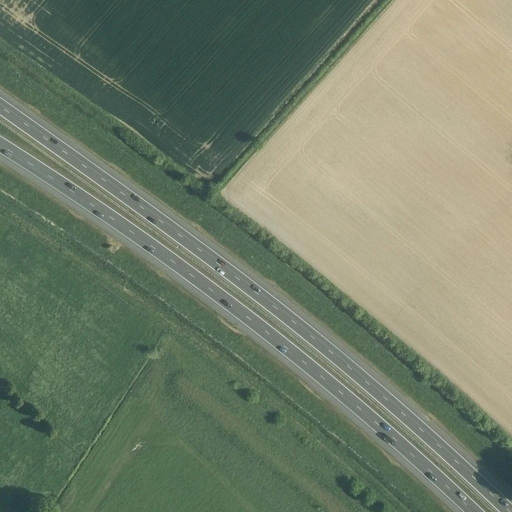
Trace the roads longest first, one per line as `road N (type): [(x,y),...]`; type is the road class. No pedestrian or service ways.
road 1 (motorway): [(508,511),(341,362),(0,109)]
road 2 (motorway): [(0,149),(187,275),(471,511)]
